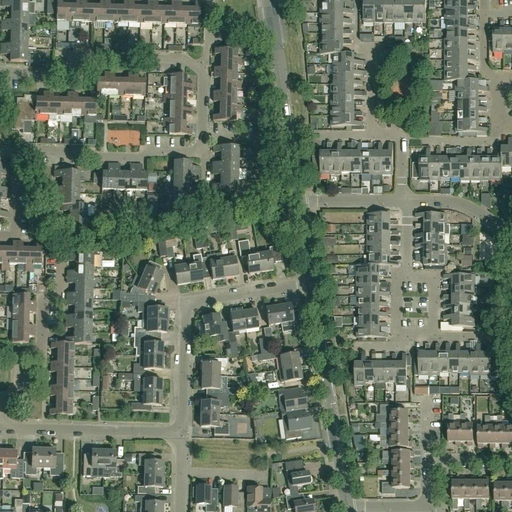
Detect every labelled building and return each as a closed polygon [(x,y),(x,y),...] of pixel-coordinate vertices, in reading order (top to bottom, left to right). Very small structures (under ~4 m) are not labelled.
[(57,0),(57,22),(69,22),(69,5),(63,5),(62,0),(57,0)] [(76,0),(76,6),(69,5),(69,22),(81,22),(81,0),(76,0)] [(81,0),(81,22),(93,22),(93,6),(86,6),(86,0),(81,0)] [(99,0),(100,6),(93,6),(93,22),(104,23),(105,0),(99,0)] [(109,0),(105,0),(104,23),(116,23),(117,6),(110,6),(110,0),(109,0)] [(124,7),(117,6),(116,23),(128,23),(129,1),(124,0),(124,7)] [(323,0),(324,3),(320,3),(320,13),(344,14),(352,14),(352,10),(344,10),(344,3),(342,3),(341,0),(323,0)] [(374,0),(375,0),(374,0),(370,0),(371,0),(364,0),(364,23),(374,23),(374,0)] [(385,0),(384,0),(380,0),(381,0),(375,0),(374,0),(374,23),(384,23),(384,0),(385,0)] [(395,0),(394,0),(391,0),(385,0),(384,0),(384,23),(394,23),(394,0),(395,0)] [(394,0),(394,23),(404,23),(405,0),(401,0),(395,0),(394,0)] [(415,0),(411,0),(405,0),(404,23),(415,23),(415,0)] [(415,0),(415,23),(426,23),(425,0),(421,0),(422,0),(415,0)] [(444,0),(445,9),(468,9),(476,9),(476,6),(468,6),(467,0),(444,0)] [(11,14),(28,14),(29,2),(2,1),(2,7),(12,7),(11,14)] [(129,1),(128,23),(140,24),(141,7),(134,7),(134,1),(129,1)] [(147,7),(141,7),(140,24),(152,24),(153,1),(148,1),(147,7)] [(153,1),(152,24),(164,24),(165,8),(158,8),(158,1),(153,1)] [(171,8),(165,8),(164,24),(176,24),(177,2),(171,2),(171,8)] [(188,25),(189,8),(182,8),(182,2),(177,2),(176,24),(188,25)] [(195,9),(189,8),(188,25),(200,25),(201,2),(195,2),(195,9)] [(468,9),(445,9),(445,19),(468,19),(468,20),(476,20),(476,16),(468,16),(468,9)] [(344,14),(320,13),(320,24),(344,24),(352,24),(352,20),(344,20),(344,14)] [(28,26),(28,14),(11,14),(11,21),(2,21),(2,26),(28,26)] [(468,19),(445,19),(445,20),(447,20),(447,30),(468,30),(476,30),(476,26),(468,26),(468,20),(468,19)] [(504,30),(504,22),(500,22),(500,30),(493,30),(493,32),(490,32),(489,42),(493,42),(493,53),(504,53),(504,30)] [(344,24),(320,24),(323,24),(323,34),(344,34),(352,34),(352,30),(344,30),(344,24)] [(28,38),(28,26),(2,26),(2,31),(11,31),(11,38),(28,38)] [(468,30),(447,30),(447,39),(445,39),(445,40),(468,40),(476,40),(476,36),(468,36),(468,30)] [(344,45),(352,45),(352,41),(344,41),(344,34),(323,34),(323,44),(321,44),(344,44),(344,45)] [(1,44),(1,49),(27,50),(28,38),(11,38),(10,44),(1,44)] [(468,40),(445,40),(445,50),(468,50),(476,50),(476,46),(468,46),(468,40)] [(344,44),(321,44),(321,55),(334,55),(334,54),(352,54),(352,51),(344,51),(344,45),(344,44)] [(27,50),(1,49),(1,55),(10,55),(10,62),(27,62),(27,50)] [(221,61),(244,62),(244,58),(238,58),(238,50),(215,49),(215,55),(221,55),(221,61)] [(468,50),(445,50),(445,60),(468,60),(468,61),(476,61),(476,57),(468,57),(468,50)] [(334,54),(334,55),(334,65),(355,65),(355,66),(363,66),(363,61),(355,61),(355,54),(352,54),(334,54)] [(468,60),(445,60),(445,70),(468,70),(468,71),(476,71),(476,67),(468,67),(468,61),(468,60)] [(244,66),(244,62),(221,61),(221,68),(215,68),(215,73),(237,74),(238,66),(244,66)] [(355,65),(334,65),(334,75),(355,75),(355,76),(363,76),(363,72),(355,72),(355,66),(355,65)] [(468,70),(445,70),(444,81),(455,81),(476,81),(476,80),(476,77),(468,77),(468,71),(468,70)] [(97,79),(96,94),(96,95),(109,96),(109,73),(104,73),(104,80),(97,79)] [(109,96),(121,96),(121,80),(115,80),(115,73),(109,73),(109,96)] [(237,82),(237,74),(215,73),(214,78),(221,79),(220,85),(243,86),(243,82),(237,82)] [(121,96),(132,96),(133,74),(128,74),(128,80),(121,80),(121,96)] [(145,97),(145,80),(139,80),(139,74),(133,74),(132,96),(145,97)] [(170,87),(193,87),(193,82),(187,82),(187,75),(164,75),(164,79),(170,79),(170,87)] [(355,86),(363,86),(363,82),(355,82),(355,76),(355,75),(334,75),(334,85),(332,85),(354,85),(355,86)] [(478,91),(487,92),(487,88),(479,88),(479,80),(476,80),(476,81),(455,81),(455,91),(478,91)] [(214,97),(237,98),(237,90),(243,90),(243,86),(220,85),(220,92),(214,91),(214,97)] [(354,85),(332,85),(332,95),(355,96),(363,96),(363,92),(355,92),(355,86),(354,85)] [(193,93),(193,87),(170,87),(170,95),(164,95),(164,99),(187,99),(187,93),(193,93)] [(478,102),(487,102),(487,98),(478,98),(478,91),(455,91),(455,101),(478,101),(478,102)] [(36,99),(36,102),(36,115),(48,116),(48,93),(43,93),(43,99),(36,99)] [(54,93),(48,93),(48,116),(60,116),(60,99),(54,99),(54,93)] [(60,116),(72,116),(72,93),(67,93),(67,99),(60,99),(60,116)] [(72,116),(84,116),(84,100),(78,99),(78,94),(72,93),(72,116)] [(84,116),(96,117),(96,116),(96,95),(96,94),(91,94),(91,100),(84,100),(84,116)] [(355,96),(332,95),(332,106),(355,106),(363,106),(363,102),(355,102),(355,96)] [(236,106),(237,98),(214,97),(214,102),(220,102),(220,109),(242,110),(242,106),(236,106)] [(36,122),(36,115),(36,102),(24,101),(24,99),(17,99),(16,116),(14,115),(13,130),(23,130),(23,134),(31,134),(31,122),(36,122)] [(170,111),(192,112),(193,106),(186,106),(187,99),(164,99),(164,103),(170,103),(170,111)] [(478,101),(455,101),(455,102),(458,102),(458,112),(478,112),(487,112),(487,108),(478,108),(478,102),(478,101)] [(355,106),(332,106),(331,116),(355,116),(363,116),(363,112),(355,112),(355,106)] [(242,110),(220,109),(220,116),(214,116),(213,121),(236,122),(236,114),(242,114),(242,110)] [(192,117),(192,112),(170,111),(169,119),(163,119),(163,123),(186,123),(186,116),(192,117)] [(478,122),(487,122),(487,118),(478,118),(478,112),(458,112),(458,121),(455,121),(455,122),(478,122)] [(355,123),(355,116),(331,116),(331,127),(353,127),(353,131),(365,131),(365,126),(363,126),(363,123),(355,123)] [(478,122),(455,122),(455,132),(476,133),(476,136),(486,136),(487,128),(478,128),(478,122)] [(169,135),(192,136),(192,130),(186,130),(186,123),(163,123),(163,126),(169,127),(169,135)] [(440,129),(429,129),(429,137),(440,137),(440,129)] [(502,168),(511,168),(511,148),(511,147),(511,138),(509,139),(509,147),(502,148),(502,150),(502,168)] [(320,156),(312,156),(314,169),(320,169),(320,175),(331,175),(331,152),(331,144),(327,144),(327,152),(320,152),(320,156)] [(331,152),(331,175),(341,175),(341,152),(342,152),(342,144),(338,144),(337,152),(331,152)] [(341,152),(341,175),(342,175),(342,173),(351,173),(351,152),(352,152),(352,144),(348,144),(348,152),(342,152),(341,152)] [(351,152),(351,173),(361,173),(361,175),(361,152),(362,152),(362,144),(358,144),(358,152),(352,152),(351,152)] [(361,152),(361,175),(372,175),(372,152),(372,144),(368,144),(368,152),(362,152),(361,152)] [(372,152),(372,175),(382,175),(382,152),(383,152),(383,144),(379,144),(379,152),(372,152)] [(382,152),(382,175),(393,175),(393,144),(389,144),(389,152),(383,152),(382,152)] [(221,153),(221,158),(239,158),(239,147),(213,146),(213,153),(221,153)] [(430,159),(430,150),(426,150),(427,159),(419,159),(419,164),(413,164),(413,179),(419,179),(419,181),(430,181),(430,159)] [(430,159),(430,181),(440,181),(440,159),(441,159),(441,150),(437,150),(437,159),(430,159)] [(440,159),(440,181),(441,181),(441,179),(451,179),(451,159),(451,150),(447,150),(447,159),(441,159),(440,159)] [(451,159),(451,179),(460,179),(460,181),(461,181),(461,158),(461,159),(461,150),(457,150),(457,159),(451,159)] [(461,158),(461,181),(471,181),(471,158),(471,159),(471,150),(467,150),(467,158),(461,159),(461,158)] [(471,158),(471,181),(481,181),(481,159),(482,159),(482,150),(478,150),(478,159),(471,159),(471,158)] [(481,159),(481,181),(491,181),(491,158),(492,158),(492,150),(488,150),(488,159),(482,159),(481,159)] [(491,158),(491,181),(502,181),(502,168),(502,150),(498,150),(498,158),(492,158),(491,158)] [(0,157),(0,169),(10,170),(10,165),(1,165),(1,158),(0,157)] [(221,163),(213,162),(213,169),(238,169),(243,170),(243,165),(239,165),(239,158),(221,158),(221,163)] [(199,173),(199,167),(191,167),(191,162),(174,161),(173,173),(199,173)] [(114,164),(108,164),(107,173),(102,172),(102,190),(113,190),(114,164)] [(113,190),(124,190),(125,173),(120,173),(120,164),(114,164),(113,190)] [(136,165),(130,164),(129,173),(125,173),(124,190),(135,191),(136,165)] [(142,165),(136,165),(135,191),(147,191),(147,174),(142,174),(142,165)] [(102,168),(98,168),(98,173),(94,173),(94,184),(101,184),(102,168)] [(1,175),(10,175),(10,170),(0,169),(0,181),(0,182),(1,175)] [(221,175),(220,180),(238,181),(238,169),(213,169),(212,175),(221,175)] [(63,178),(63,183),(80,184),(80,172),(55,171),(54,178),(63,178)] [(199,179),(199,173),(173,173),(173,184),(191,184),(191,179),(199,179)] [(212,191),(238,192),(238,181),(220,180),(220,185),(212,185),(212,191)] [(0,188),(0,182),(0,181),(0,193),(9,194),(10,189),(0,188)] [(80,184),(63,183),(62,188),(54,188),(54,194),(80,195),(80,184)] [(191,189),(191,184),(173,184),(173,195),(198,196),(199,190),(191,189)] [(0,193),(0,204),(0,199),(9,199),(9,194),(0,193)] [(62,200),(62,206),(79,206),(79,205),(80,195),(54,194),(54,200),(62,200)] [(198,202),(198,196),(173,195),(173,206),(190,207),(190,201),(198,202)] [(481,197),(481,204),(491,210),(491,197),(481,197)] [(70,212),(70,217),(87,217),(87,205),(79,205),(79,206),(62,206),(62,211),(70,212)] [(391,226),(399,226),(399,221),(391,221),(391,214),(368,214),(368,225),(391,225),(391,226)] [(424,225),(447,225),(447,214),(415,214),(415,218),(424,218),(424,225)] [(70,222),(62,221),(61,228),(87,228),(87,217),(70,217),(70,222)] [(239,234),(247,233),(247,229),(242,230),(241,223),(237,224),(239,234)] [(231,241),(238,240),(235,225),(229,227),(231,241)] [(391,236),(399,236),(399,232),(391,232),(391,226),(391,225),(368,225),(368,235),(391,235),(391,236)] [(424,225),(415,225),(415,229),(424,229),(424,235),(445,235),(445,225),(447,225),(424,225)] [(200,233),(202,249),(209,248),(206,232),(200,233)] [(200,233),(194,235),(196,250),(202,249),(200,233)] [(391,246),(399,246),(399,242),(391,242),(391,236),(391,235),(368,235),(368,245),(391,245),(391,246)] [(424,235),(415,235),(415,239),(424,239),(424,245),(447,245),(445,245),(445,235),(424,235)] [(167,257),(168,259),(174,258),(172,247),(177,247),(176,239),(165,242),(167,257)] [(167,257),(165,242),(158,244),(160,258),(167,256),(167,257)] [(12,249),(6,249),(5,271),(9,271),(9,265),(17,265),(18,243),(13,243),(12,249)] [(23,243),(18,243),(17,265),(25,265),(25,272),(29,272),(30,249),(23,249),(23,243)] [(42,243),(36,243),(36,249),(30,249),(29,272),(33,272),(33,266),(41,266),(42,243)] [(261,273),(258,255),(250,256),(248,244),(238,245),(240,258),(246,257),(249,275),(261,273)] [(391,256),(399,256),(399,252),(391,252),(391,246),(391,245),(368,245),(368,255),(391,255),(391,256)] [(424,245),(415,245),(415,249),(424,249),(424,255),(447,255),(447,245),(424,245)] [(258,255),(261,273),(273,271),(272,263),(282,262),(280,247),(269,248),(270,253),(258,255)] [(238,276),(235,258),(234,251),(229,252),(230,259),(222,260),(225,278),(238,276)] [(93,256),(68,255),(68,262),(76,262),(76,267),(93,267),(93,256)] [(391,255),(368,255),(368,266),(380,266),(399,266),(399,262),(391,262),(391,256),(391,255)] [(424,255),(415,255),(415,259),(424,259),(424,266),(447,266),(447,255),(424,255)] [(193,257),(194,264),(187,265),(189,284),(202,282),(200,264),(202,264),(201,256),(193,257)] [(225,278),(222,260),(215,261),(214,256),(206,257),(207,263),(210,263),(213,280),(225,278)] [(146,267),(142,278),(159,285),(163,275),(159,272),(161,267),(149,262),(147,268),(146,267)] [(189,284),(187,265),(174,267),(177,286),(189,284)] [(380,276),(380,277),(388,277),(388,273),(380,273),(380,266),(368,266),(357,266),(357,276),(380,276)] [(93,278),(93,267),(76,267),(76,272),(68,272),(67,278),(93,278)] [(452,286),(475,286),(475,275),(444,275),(444,280),(452,280),(452,286)] [(380,276),(357,276),(357,286),(379,287),(380,287),(388,287),(388,283),(380,283),(380,277),(380,276)] [(67,278),(67,284),(75,284),(75,289),(93,290),(93,278),(67,278)] [(154,296),(159,285),(142,278),(137,289),(132,287),(130,293),(125,293),(125,291),(120,291),(119,302),(138,303),(145,303),(146,296),(147,293),(154,296)] [(379,287),(357,286),(356,297),(380,297),(388,297),(388,293),(380,293),(380,287),(379,287)] [(475,297),(475,286),(452,286),(444,286),(444,290),(452,290),(452,296),(475,297)] [(92,301),(93,290),(75,289),(75,294),(67,294),(67,300),(92,301)] [(29,302),(30,295),(13,295),(13,307),(35,308),(36,303),(29,302)] [(452,296),(444,296),(444,300),(452,300),(452,306),(452,307),(473,307),(473,297),(475,297),(452,296)] [(380,297),(356,297),(356,307),(379,307),(388,307),(388,303),(380,303),(380,297)] [(67,300),(67,306),(75,306),(75,311),(92,312),(92,301),(67,300)] [(151,303),(145,303),(138,303),(138,313),(147,313),(147,321),(167,321),(167,309),(150,309),(151,303)] [(278,307),(281,324),(293,322),(295,333),(301,331),(299,316),(293,317),(291,305),(278,307)] [(473,316),(473,307),(452,307),(452,306),(444,306),(444,310),(452,310),(452,316),(452,317),(475,317),(475,316),(473,316)] [(35,313),(35,308),(13,307),(12,319),(29,320),(29,313),(35,313)] [(281,324),(278,307),(266,309),(269,326),(281,324)] [(379,307),(356,307),(359,307),(359,317),(379,317),(379,318),(388,318),(388,313),(379,313),(379,307)] [(486,308),(486,317),(494,317),(494,308),(486,308)] [(242,312),(245,331),(257,329),(255,310),(242,312)] [(92,323),(92,312),(75,311),(75,316),(66,316),(66,322),(92,323)] [(239,336),(239,332),(245,331),(242,312),(230,314),(233,333),(227,334),(228,341),(229,341),(232,360),(238,359),(235,337),(239,336)] [(228,341),(227,334),(226,331),(220,332),(218,316),(203,319),(206,338),(216,336),(217,343),(228,341)] [(452,317),(452,316),(444,316),(444,320),(452,320),(452,327),(475,327),(475,317),(452,317)] [(379,317),(359,317),(359,327),(356,327),(379,327),(379,328),(388,328),(388,324),(379,324),(379,318),(379,317)] [(35,332),(35,327),(29,326),(29,320),(12,319),(12,331),(35,332)] [(167,321),(147,321),(142,321),(141,329),(137,329),(137,339),(146,339),(150,339),(150,333),(167,333),(167,321)] [(66,322),(66,328),(74,329),(74,334),(91,334),(92,323),(66,322)] [(113,325),(113,334),(121,334),(121,324),(113,325)] [(379,327),(356,327),(356,338),(388,338),(388,334),(379,334),(379,328),(379,327)] [(264,329),(265,339),(266,345),(273,344),(271,328),(264,329)] [(35,337),(35,332),(12,331),(12,344),(29,344),(29,337),(35,337)] [(91,345),(91,334),(74,334),(74,338),(66,338),(66,344),(74,345),(91,345)] [(146,339),(137,339),(134,339),(134,349),(144,349),(144,357),(162,357),(162,344),(146,344),(146,339)] [(259,340),(261,355),(267,354),(266,345),(265,339),(259,340)] [(58,356),(74,356),(74,345),(66,344),(52,343),(51,344),(51,349),(58,349),(58,356)] [(430,353),(430,345),(426,345),(426,353),(419,353),(419,376),(429,376),(429,353),(430,353)] [(429,353),(429,376),(439,376),(439,353),(440,353),(440,345),(436,345),(436,353),(430,353),(429,353)] [(439,353),(439,376),(440,376),(440,374),(450,374),(450,353),(450,345),(446,345),(446,353),(440,353),(439,353)] [(450,353),(450,374),(460,374),(460,353),(461,353),(460,345),(456,345),(456,353),(450,353)] [(460,353),(460,374),(470,374),(470,353),(471,353),(471,345),(467,345),(467,353),(461,353),(460,353)] [(470,374),(470,376),(480,376),(480,353),(481,353),(481,345),(477,345),(477,353),(471,353),(470,353),(470,374)] [(480,353),(480,376),(491,376),(491,378),(498,378),(498,368),(496,368),(496,359),(491,359),(491,345),(487,345),(487,353),(481,353),(480,353)] [(267,354),(261,355),(258,356),(259,362),(276,359),(274,353),(267,354)] [(366,363),(366,355),(362,354),(362,363),(355,363),(355,386),(366,386),(366,363)] [(366,384),(376,384),(376,363),(377,363),(377,354),(373,354),(373,363),(366,363),(366,386),(366,384)] [(282,370),(300,367),(298,355),(280,358),(282,370)] [(387,363),(387,355),(383,355),(383,363),(377,363),(376,363),(376,384),(386,384),(386,363),(387,363)] [(396,386),(397,386),(396,363),(397,363),(397,355),(393,355),(393,363),(387,363),(386,363),(386,384),(396,384),(396,386)] [(403,363),(397,363),(396,363),(397,386),(407,386),(407,355),(403,355),(403,363)] [(73,368),(74,356),(58,356),(57,362),(51,362),(51,367),(73,368)] [(162,370),(162,357),(144,357),(143,365),(133,365),(133,375),(144,375),(145,375),(145,370),(162,370)] [(202,377),(220,377),(220,367),(227,367),(227,360),(209,359),(209,364),(202,364),(202,377)] [(73,380),(73,368),(51,367),(50,373),(57,373),(57,380),(73,380)] [(281,384),(284,383),(302,380),(300,367),(282,370),(278,371),(279,371),(281,384)] [(133,392),(142,393),(161,393),(161,381),(143,380),(144,375),(133,375),(133,381),(133,392)] [(220,391),(220,377),(202,377),(201,390),(220,391)] [(50,391),(73,392),(73,380),(57,380),(57,386),(50,386),(50,391)] [(250,395),(266,392),(264,384),(248,387),(250,395)] [(286,412),(305,409),(306,409),(304,396),(303,396),(302,389),(278,393),(279,400),(284,399),(286,412)] [(73,404),(73,392),(50,391),(50,397),(56,397),(56,404),(73,404)] [(161,406),(161,393),(142,393),(142,405),(131,404),(131,411),(146,411),(146,406),(161,406)] [(201,415),(218,415),(218,409),(224,409),(224,408),(229,408),(229,396),(223,396),(217,395),(217,403),(201,402),(201,415)] [(73,404),(56,404),(56,410),(49,410),(49,415),(72,416),(73,404)] [(380,423),(380,424),(412,424),(412,418),(408,419),(408,411),(393,411),(393,405),(380,405),(380,417),(390,417),(390,423),(380,423)] [(305,409),(286,412),(281,413),(282,420),(284,419),(287,440),(301,438),(299,430),(309,428),(307,415),(306,415),(305,409)] [(460,446),(460,424),(454,424),(454,414),(448,414),(448,424),(448,442),(455,442),(455,446),(460,446)] [(461,446),(461,442),(467,442),(467,446),(473,446),(472,442),(473,442),(473,424),(466,424),(466,414),(460,414),(460,424),(460,446),(461,446)] [(218,422),(218,415),(201,415),(200,428),(214,428),(214,435),(229,436),(229,424),(223,423),(223,422),(218,422)] [(511,415),(509,416),(509,426),(502,426),(502,416),(502,448),(507,448),(507,444),(511,443),(511,415)] [(490,444),(490,416),(485,416),(485,426),(477,426),(477,444),(478,444),(478,448),(483,448),(483,444),(490,444)] [(502,448),(502,416),(497,416),(497,426),(490,426),(490,416),(490,444),(490,448),(495,448),(495,444),(502,444),(502,448)] [(412,424),(380,424),(380,429),(390,429),(390,435),(380,435),(380,436),(408,436),(412,436),(412,430),(408,430),(408,424),(412,424)] [(408,436),(380,436),(380,441),(390,441),(390,448),(408,448),(412,448),(412,443),(408,443),(408,436)] [(9,452),(3,452),(2,480),(3,480),(3,470),(10,470),(10,479),(23,479),(23,460),(16,460),(17,452),(15,452),(15,450),(9,449),(9,452)] [(37,469),(43,469),(44,450),(32,450),(32,463),(25,463),(25,476),(37,476),(37,469)] [(55,451),(44,450),(43,469),(50,469),(50,476),(63,477),(63,464),(55,464),(55,451)] [(91,465),(83,464),(83,477),(103,477),(103,468),(104,452),(92,451),(91,465)] [(116,452),(104,452),(103,468),(109,468),(109,477),(121,478),(121,465),(115,465),(116,452)] [(382,464),(411,463),(411,457),(414,457),(414,452),(410,452),(392,452),(392,459),(382,459),(382,464)] [(144,467),(144,475),(163,475),(163,462),(152,462),(152,455),(138,455),(138,466),(144,467)] [(293,462),(285,463),(289,488),(309,485),(309,484),(311,482),(310,478),(308,477),(308,473),(295,475),(293,462)] [(411,463),(382,464),(392,464),(392,471),(382,471),(382,475),(411,475),(411,469),(414,469),(414,464),(411,464),(411,463)] [(163,475),(144,475),(144,488),(137,488),(137,495),(151,495),(151,488),(163,488),(163,475)] [(411,475),(382,475),(382,477),(392,477),(392,483),(382,483),(382,495),(395,495),(395,487),(411,487),(411,481),(414,481),(414,476),(411,476),(411,475)] [(464,499),(464,477),(459,477),(459,481),(452,481),(452,499),(452,509),(458,509),(458,499),(464,499)] [(469,499),(476,499),(476,509),(476,477),(471,477),(471,481),(465,481),(465,477),(464,477),(464,499),(464,509),(469,509),(469,499)] [(476,477),(476,509),(482,509),(482,499),(489,499),(489,481),(488,481),(488,477),(483,477),(483,481),(477,481),(477,477),(476,477)] [(507,511),(507,483),(500,483),(500,479),(495,479),(495,483),(494,483),(494,501),(502,501),(502,511),(507,511)] [(205,511),(216,511),(217,493),(210,493),(210,488),(196,487),(196,489),(193,489),(193,498),(196,498),(196,505),(205,505),(205,511)] [(231,511),(243,511),(244,501),(237,501),(237,488),(224,488),(223,508),(230,508),(230,510),(232,510),(231,511)] [(269,511),(270,501),(261,501),(261,489),(247,489),(247,508),(246,511),(269,511)] [(299,495),(286,497),(288,510),(295,509),(294,511),(314,511),(313,501),(300,503),(299,495)] [(145,509),(145,511),(161,511),(162,503),(147,503),(147,497),(135,497),(134,503),(140,503),(140,509),(145,509)] [(10,511),(21,511),(22,505),(22,501),(15,500),(15,509),(10,508),(10,511)] [(61,511),(62,502),(55,502),(54,511),(61,511)]
